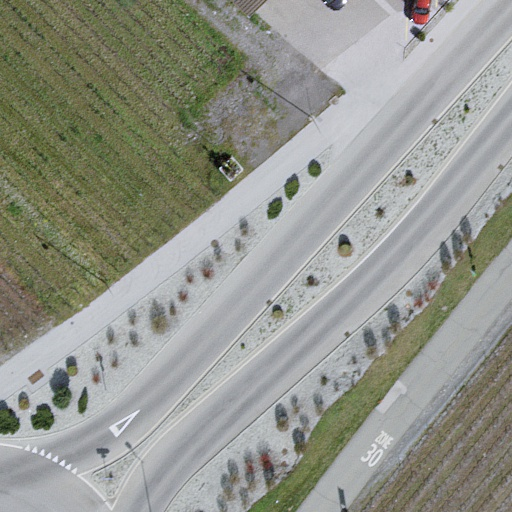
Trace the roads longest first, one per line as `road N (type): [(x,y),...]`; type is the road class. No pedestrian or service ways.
road 1 (primary): [(511,8),(132,418),(20,478)]
road 2 (primary): [(134,511),(173,460),(397,258),(511,115)]
road 3 (residential): [(322,511),(511,284)]
